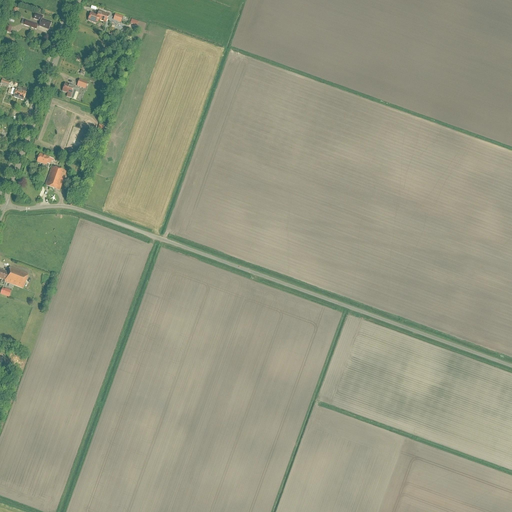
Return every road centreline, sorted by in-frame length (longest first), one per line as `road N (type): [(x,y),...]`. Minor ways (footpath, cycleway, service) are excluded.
road 1 (unclassified): [(511,366),(72,207),(4,204)]
road 2 (tertiary): [(4,204),(77,0)]
